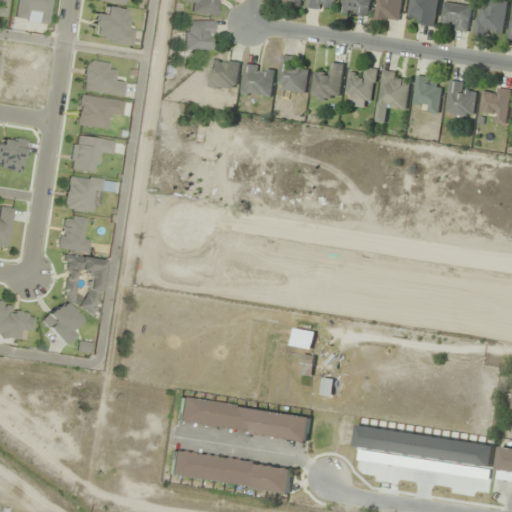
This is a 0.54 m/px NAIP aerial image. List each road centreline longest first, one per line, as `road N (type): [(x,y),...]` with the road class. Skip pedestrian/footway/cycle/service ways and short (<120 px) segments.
road 1 (residential): [(511,267),(210,220),(179,231)]
road 2 (residential): [(29,280),(71,0)]
road 3 (residential): [(511,64),(252,24)]
road 4 (track): [(511,162),(264,121)]
road 5 (residential): [(463,511),(348,494),(327,483)]
